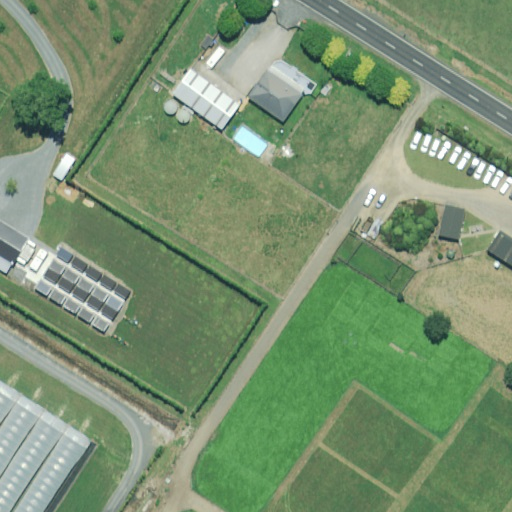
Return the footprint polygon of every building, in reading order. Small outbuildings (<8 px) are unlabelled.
[(251,32),(252,32),(253,32),(255,32),(256,32),(258,31),(259,30),(260,29),(261,28),(261,27),(262,25),(262,24),(262,22),(261,21),(261,20),(260,19),(259,17),(258,17),(257,16),(255,16),(254,16),(252,16),(251,16),(250,17),(248,17),(247,18),(246,20),(246,21),(245,22),(245,24),(245,25),(246,27),(246,28),(247,29),(248,30),(249,31),(251,32)] [(242,105),(194,70),(176,95),(224,130),(242,105)] [(305,95),(270,72),(252,99),(286,122),(305,95)] [(511,238),(501,232),(489,250),(511,264),(511,238)] [(0,371),(0,511),(41,511),(94,432),(0,371)]
